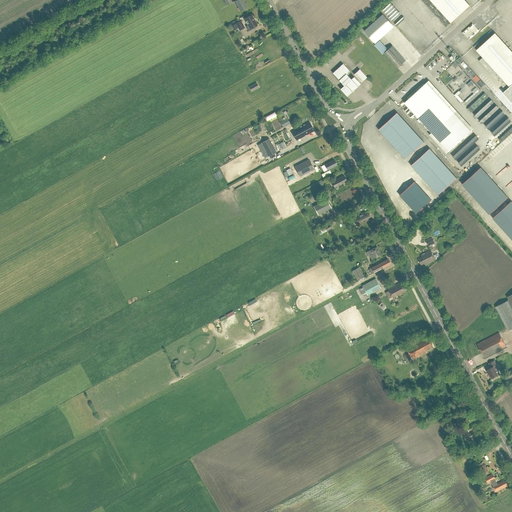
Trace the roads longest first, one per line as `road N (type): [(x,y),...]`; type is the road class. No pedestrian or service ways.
road 1 (primary): [(511,457),(350,153),(349,124)]
road 2 (unclassified): [(349,124),(489,0)]
road 3 (primary): [(349,124),(327,110),(268,0)]
